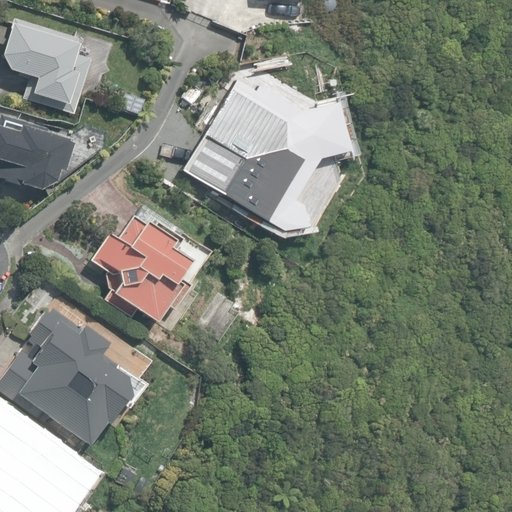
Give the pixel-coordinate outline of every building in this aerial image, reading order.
[(21,98),(71,114),(88,59),(72,54),(75,45),(74,45),(76,40),(9,19),(0,47),(0,57),(7,70),(27,76),(21,98)] [(288,228),(293,229),(297,228),(301,227),(298,206),(290,201),(316,158),(321,157),(325,155),(329,153),(332,149),(335,146),(337,141),(338,137),(338,132),(337,128),(335,123),(333,119),(329,116),(325,113),(321,111),(316,110),(312,110),(307,111),(303,113),(257,85),(254,92),(234,80),(180,170),(274,228),(276,224),(280,226),(284,228),(288,228)] [(117,109),(138,115),(142,100),(121,94),(117,109)] [(20,185),(37,190),(52,182),(56,169),(61,171),(68,145),(64,143),(64,141),(46,136),(43,129),(0,115),(0,176),(3,178),(2,181),(20,186),(20,185)] [(133,310),(154,323),(164,307),(170,311),(208,253),(135,205),(114,238),(104,231),(85,259),(105,271),(103,274),(105,288),(108,289),(101,300),(128,318),(133,310)] [(17,397),(86,447),(102,422),(105,424),(122,403),(127,404),(142,383),(100,353),(105,346),(78,325),(76,328),(49,308),(45,313),(42,311),(25,333),(30,337),(26,342),(32,347),(27,355),(19,350),(0,374),(0,391),(13,403),(17,397)] [(0,511),(36,511),(59,480),(58,463),(35,446),(40,439),(0,410),(0,511)] [(137,471),(123,462),(111,480),(126,489),(137,471)] [(153,481),(142,474),(131,491),(142,498),(153,481)]
